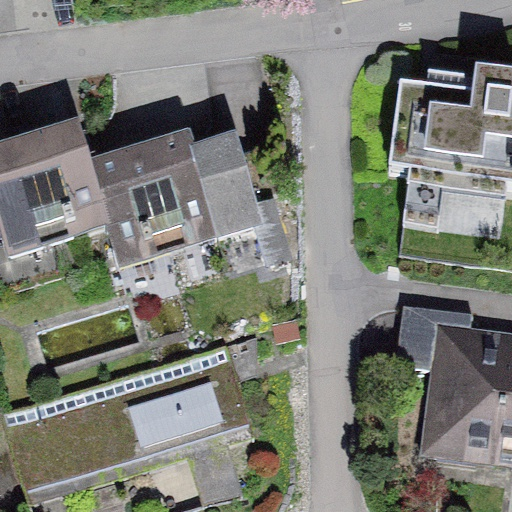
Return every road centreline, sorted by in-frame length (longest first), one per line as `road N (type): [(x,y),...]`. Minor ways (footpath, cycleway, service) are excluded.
road 1 (residential): [(0,63),(329,20)]
road 2 (residential): [(329,20),(334,285)]
road 3 (residential): [(335,511),(334,285)]
road 4 (residential): [(334,285),(511,308)]
road 5 (residential): [(329,20),(478,0)]
